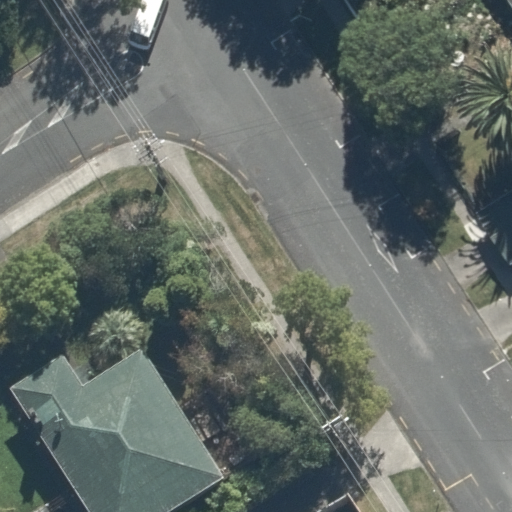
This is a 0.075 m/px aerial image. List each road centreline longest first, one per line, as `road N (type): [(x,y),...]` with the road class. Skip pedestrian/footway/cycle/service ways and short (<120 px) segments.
road 1 (residential): [(211,21),(511,481)]
road 2 (residential): [(211,21),(0,154)]
